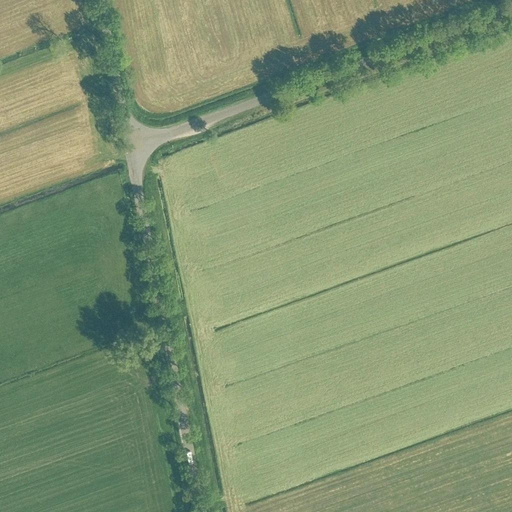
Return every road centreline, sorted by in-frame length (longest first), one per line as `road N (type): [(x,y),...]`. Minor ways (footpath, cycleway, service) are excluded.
road 1 (tertiary): [(130,149),(511,11)]
road 2 (tertiary): [(201,511),(130,149)]
road 3 (tertiary): [(130,149),(101,0)]
